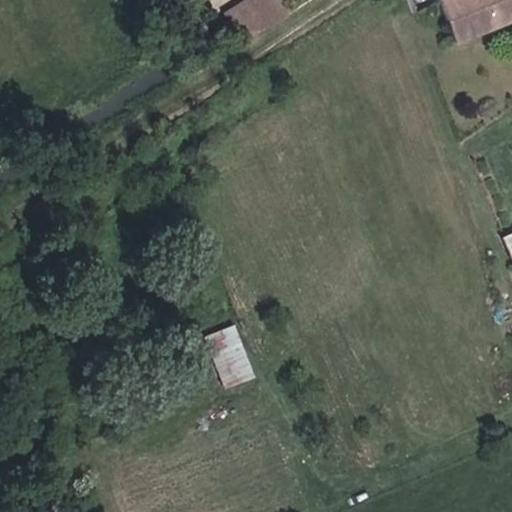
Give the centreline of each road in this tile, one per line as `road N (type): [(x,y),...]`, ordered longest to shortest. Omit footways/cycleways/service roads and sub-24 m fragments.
road 1 (track): [(0,252),(17,224),(209,77),(345,0)]
road 2 (track): [(70,511),(0,307)]
